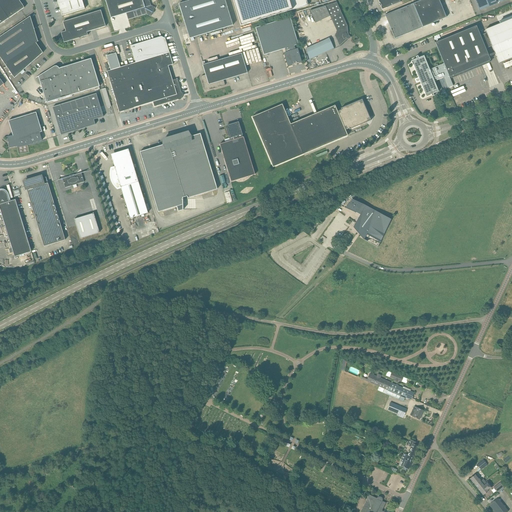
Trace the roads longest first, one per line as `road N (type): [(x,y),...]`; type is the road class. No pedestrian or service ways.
road 1 (tertiary): [(403,145),(190,232),(0,325)]
road 2 (unclassified): [(489,319),(350,334),(232,314)]
road 3 (unclassified): [(0,362),(125,291),(232,314)]
road 4 (unclassified): [(136,511),(232,314)]
road 5 (secondary): [(199,110),(0,165)]
road 6 (secondary): [(371,65),(199,110)]
road 7 (track): [(171,435),(232,450),(326,511)]
road 8 (unclassified): [(170,21),(64,52),(49,39),(37,0)]
road 9 (unclassified): [(116,233),(38,265),(0,267)]
